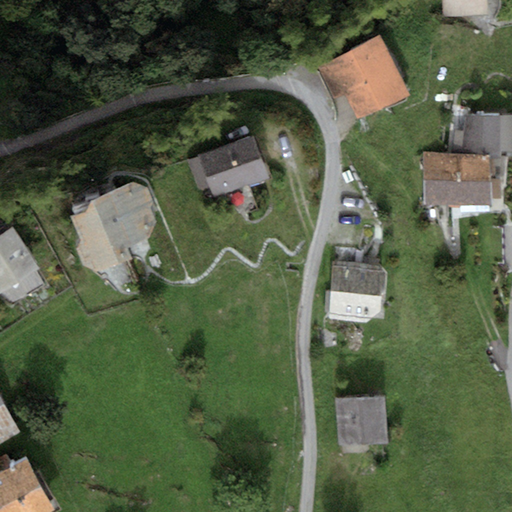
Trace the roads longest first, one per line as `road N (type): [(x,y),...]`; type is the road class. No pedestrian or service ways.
road 1 (residential): [(307,511),(302,336),(333,153),(310,100)]
road 2 (track): [(0,150),(111,108),(191,89),(266,82),(310,100)]
